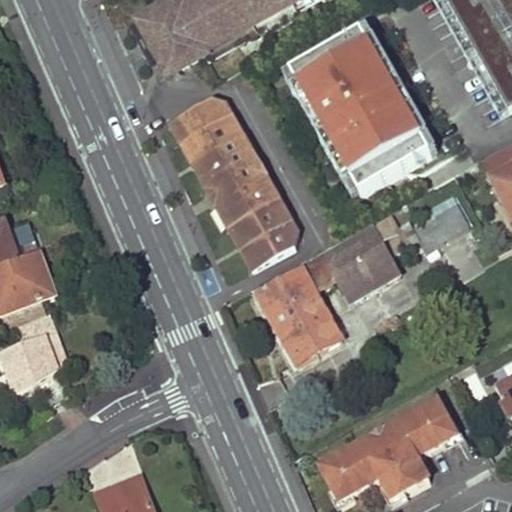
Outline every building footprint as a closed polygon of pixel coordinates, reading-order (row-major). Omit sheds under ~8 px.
[(325,0),(197,0),(193,2),(192,0),(187,0),(150,21),(180,73),(208,57),(212,63),(271,30),(274,36),(303,20),(300,14),(325,0)] [(403,1),(402,0),(390,0),(383,4),(387,11),(403,1)] [(511,0),(434,0),(505,121),(511,117),(511,0)] [(150,21),(133,30),(150,61),(162,83),(180,73),(150,21)] [(369,34),(290,79),(356,203),(439,155),(369,34)] [(244,191),(226,200),(230,207),(249,196),(258,199),(289,257),(299,252),(304,237),(230,106),(216,102),(206,108),(248,183),(244,191)] [(178,124),(192,150),(198,152),(204,162),(201,168),(207,168),(211,175),(209,181),(214,188),(220,189),(226,200),(244,191),(248,183),(206,108),(178,124)] [(511,175),(511,150),(485,165),(496,185),(511,175)] [(511,175),(496,185),(511,213),(511,175)] [(254,260),(261,272),(289,257),(258,199),(249,196),(230,207),(236,218),(234,223),(238,231),(245,232),(247,238),(244,241),(244,242),(251,243),(257,254),(254,260)] [(479,227),(470,211),(422,235),(429,253),(479,227)] [(409,246),(396,222),(377,233),(390,257),(409,246)] [(9,228),(0,230),(0,273),(22,266),(9,228)] [(390,257),(377,233),(356,244),(376,280),(347,296),(355,309),(382,292),(403,280),(390,257)] [(376,280),(356,244),(262,299),(287,344),(302,370),(349,343),(321,296),(313,283),(333,271),(340,285),(347,296),(376,280)] [(22,266),(0,273),(0,317),(1,320),(16,315),(21,330),(25,329),(48,321),(42,306),(59,300),(42,259),(22,266)] [(340,285),(333,271),(313,283),(321,296),(340,285)] [(60,377),(70,373),(51,320),(48,321),(25,329),(32,348),(48,342),(60,377)] [(402,328),(399,321),(379,332),(383,338),(402,328)] [(10,383),(16,400),(34,393),(39,390),(55,380),(60,377),(48,342),(32,348),(1,358),(10,383)] [(39,390),(54,413),(67,405),(70,403),(55,380),(39,390)] [(511,385),(499,393),(511,416),(511,385)] [(423,462),(462,441),(444,407),(414,423),(416,428),(408,432),(406,428),(391,436),(393,440),(382,446),(379,442),(365,450),(367,455),(359,459),(357,454),(340,463),(345,473),(330,480),(339,496),(352,501),(385,483),(392,496),(405,501),(411,497),(400,475),(423,462)] [(434,484),(423,462),(400,475),(411,497),(434,484)] [(152,511),(141,481),(97,497),(102,511),(152,511)]
